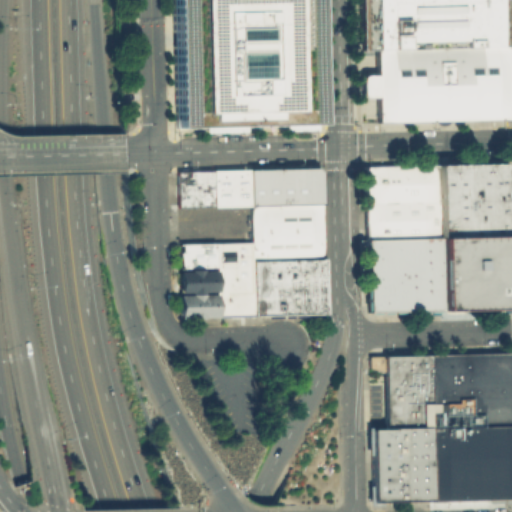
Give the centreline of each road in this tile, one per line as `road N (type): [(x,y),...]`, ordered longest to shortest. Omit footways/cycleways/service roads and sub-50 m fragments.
road 1 (motorway): [(138,511),(102,396),(76,260),(63,0)]
road 2 (motorway): [(33,0),(55,311),(108,511)]
road 3 (motorway): [(0,2),(10,286),(22,354)]
road 4 (motorway): [(230,511),(147,376),(115,270),(108,211)]
road 5 (motorway): [(252,504),(318,380),(333,334),(334,286)]
road 6 (motorway): [(108,211),(90,0)]
road 7 (secondary): [(151,150),(339,145)]
road 8 (residential): [(165,330),(154,304),(151,150)]
road 9 (tertiary): [(349,511),(352,334)]
road 10 (tertiary): [(151,150),(146,0)]
road 11 (secondary): [(339,145),(334,0)]
